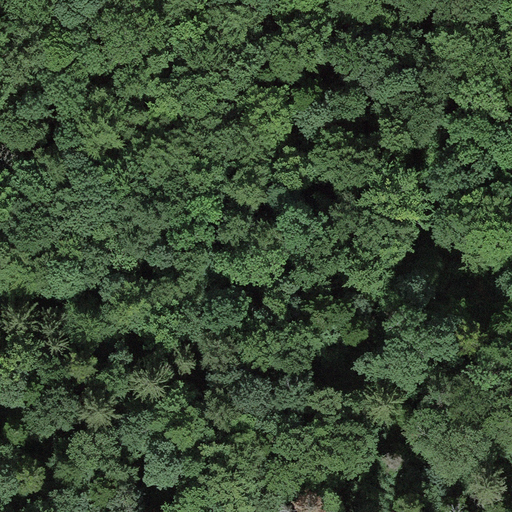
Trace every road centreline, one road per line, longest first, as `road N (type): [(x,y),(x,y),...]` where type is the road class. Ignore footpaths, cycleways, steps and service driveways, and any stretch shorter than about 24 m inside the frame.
road 1 (track): [(511,42),(40,0)]
road 2 (track): [(0,404),(67,429),(174,511)]
